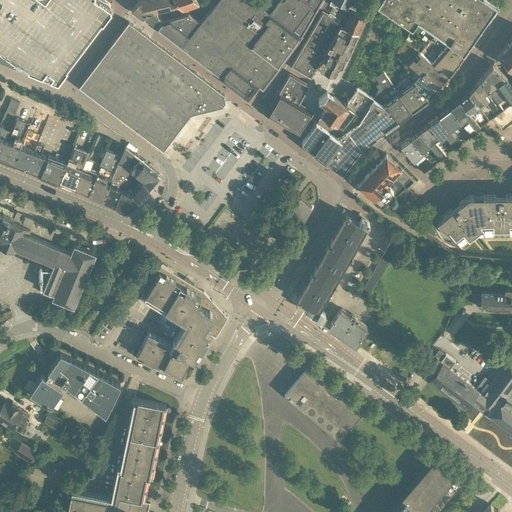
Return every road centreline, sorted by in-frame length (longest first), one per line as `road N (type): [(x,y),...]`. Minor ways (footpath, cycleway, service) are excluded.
road 1 (residential): [(260,301),(330,192),(445,95),(511,13)]
road 2 (secondary): [(260,301),(511,490)]
road 3 (residential): [(0,71),(76,101),(160,159),(171,197),(153,237)]
road 4 (residential): [(201,403),(43,326)]
road 5 (secondary): [(0,175),(124,226)]
road 6 (residential): [(0,194),(96,233),(124,226)]
road 7 (secondary): [(153,237),(260,301)]
